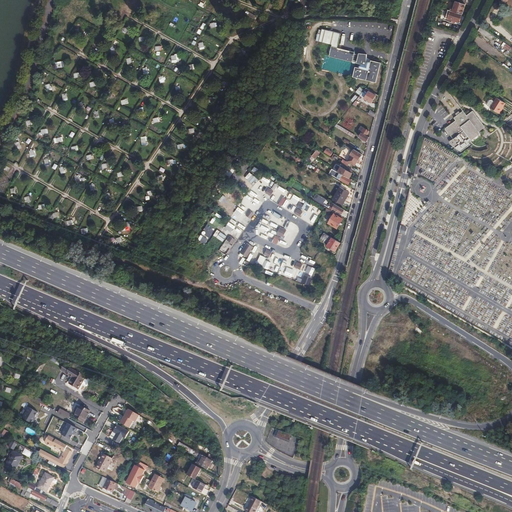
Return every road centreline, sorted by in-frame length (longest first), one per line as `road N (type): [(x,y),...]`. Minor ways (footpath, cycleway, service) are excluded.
road 1 (residential): [(267,407),(336,276),(408,0)]
road 2 (motorway): [(339,396),(0,252)]
road 3 (motorway): [(73,315),(407,449)]
road 4 (track): [(110,221),(233,38),(279,17),(241,0)]
road 5 (track): [(0,217),(273,320)]
road 6 (secondary): [(383,260),(416,132),(484,0)]
road 7 (motorway): [(73,315),(77,329),(187,392),(221,422),(226,438)]
road 8 (motorway): [(511,466),(339,396)]
road 9 (motorway): [(511,417),(472,427),(362,394),(339,396)]
road 10 (residential): [(0,152),(52,0)]
road 11 (track): [(183,113),(44,34)]
road 12 (track): [(0,157),(110,221),(101,238)]
road 13 (motorway): [(387,305),(411,300),(511,365)]
road 14 (track): [(146,167),(24,95)]
road 15 (track): [(279,17),(402,23)]
